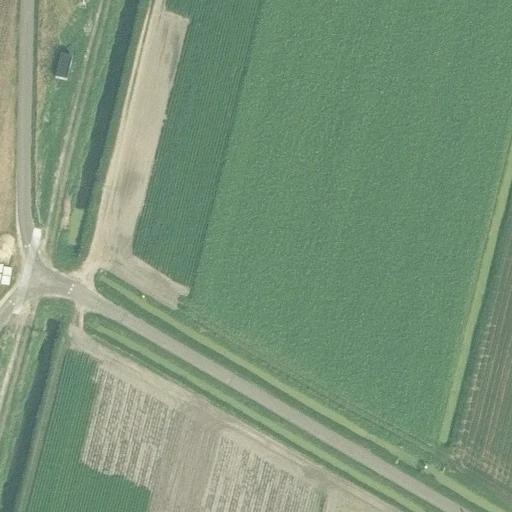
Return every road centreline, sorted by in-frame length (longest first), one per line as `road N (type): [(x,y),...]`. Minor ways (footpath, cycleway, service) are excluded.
road 1 (unclassified): [(35,285),(89,294),(461,511)]
road 2 (unclassified): [(35,285),(19,191),(21,0)]
